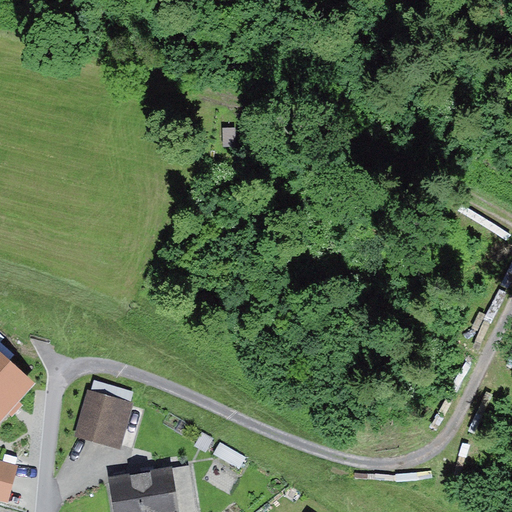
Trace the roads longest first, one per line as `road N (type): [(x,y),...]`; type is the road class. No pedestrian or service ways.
road 1 (track): [(84,365),(118,370),(333,456),(410,463),(432,450),(511,303)]
road 2 (residential): [(42,511),(55,389),(65,369),(84,365)]
